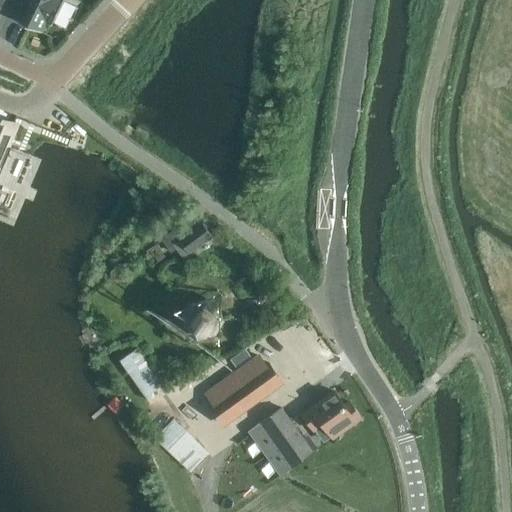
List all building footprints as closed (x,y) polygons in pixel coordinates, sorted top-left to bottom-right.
[(22,0),(14,17),(42,31),(47,22),(51,24),(63,0),(22,0)] [(11,134),(15,124),(0,118),(0,169),(2,171),(11,148),(6,145),(11,134)] [(183,258),(190,253),(191,254),(213,237),(202,222),(196,226),(191,218),(162,239),(169,248),(173,245),(183,258)] [(185,329),(198,338),(215,333),(223,321),(219,306),(206,298),(189,303),(182,314),(185,329)] [(122,363),(150,402),(167,390),(140,351),(122,363)] [(267,365),(260,355),(209,392),(216,402),(212,404),(226,423),(284,382),(270,363),(267,365)] [(323,425),(332,438),(361,417),(350,402),(346,405),(335,391),(302,415),(314,432),(323,425)] [(283,407),(261,423),(249,431),(281,475),(314,450),(283,407)] [(211,455),(175,421),(156,441),(191,475),(211,455)]
